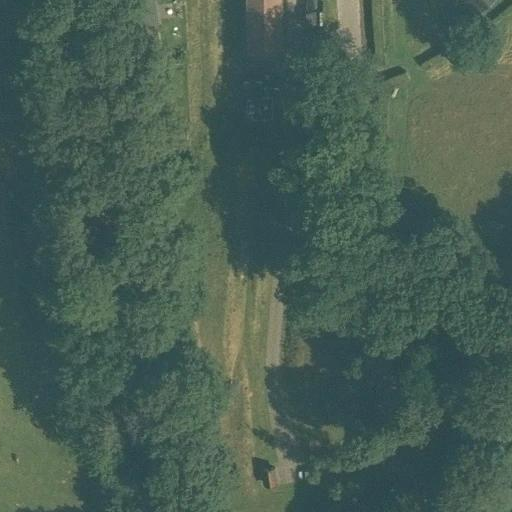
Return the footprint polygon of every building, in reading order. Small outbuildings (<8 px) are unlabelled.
[(282,51),(282,0),(246,0),(247,51),(282,51)] [(322,0),(306,0),(306,3),(305,12),(305,26),(325,26),(325,12),(322,12),(322,0)] [(465,0),(477,13),(490,0),(465,0)] [(241,98),(245,98),(245,115),(259,115),(259,123),(280,123),(280,85),(260,85),(260,80),(241,81),(241,98)] [(277,510),(277,488),(251,488),(252,510),(277,510)]
